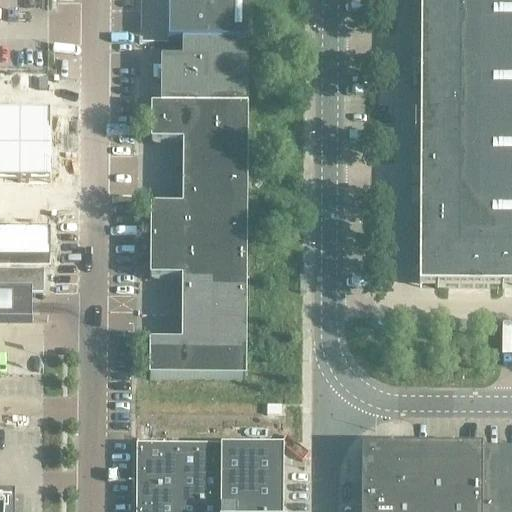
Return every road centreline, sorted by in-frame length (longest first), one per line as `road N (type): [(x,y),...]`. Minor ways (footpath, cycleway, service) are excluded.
road 1 (unclassified): [(91,511),(95,0)]
road 2 (secondary): [(333,300),(333,0)]
road 3 (unclassified): [(333,300),(511,301)]
road 4 (secondary): [(347,385),(384,399),(511,401)]
road 5 (unclassified): [(327,511),(329,411),(347,385)]
